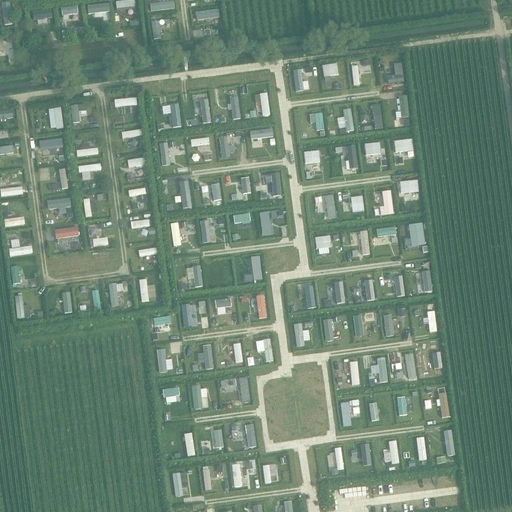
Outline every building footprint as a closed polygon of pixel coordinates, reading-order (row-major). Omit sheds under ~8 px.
[(135,7),(133,0),(129,0),(115,2),(116,9),(135,7)] [(104,1),(82,5),(82,11),(105,8),(104,1)] [(11,25),(8,2),(1,3),(4,26),(11,25)] [(81,11),(80,5),(58,8),(59,14),(81,11)] [(50,10),(31,13),(32,20),(51,17),(50,10)]
